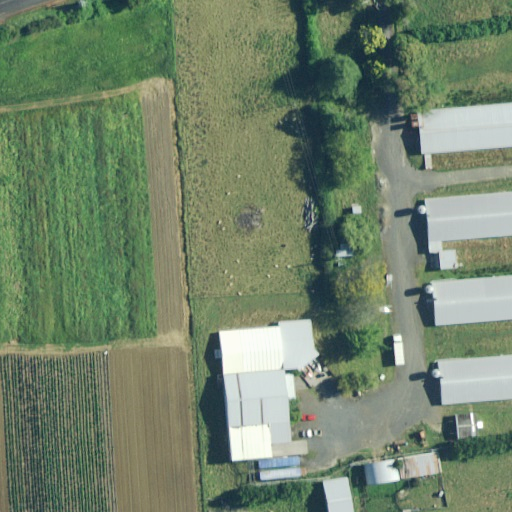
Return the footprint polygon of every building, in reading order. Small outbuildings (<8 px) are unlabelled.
[(511,104),(413,113),(417,156),(511,147),(511,104)] [(511,191),(417,199),(420,241),(511,234),(511,191)] [(450,252),(438,252),(438,268),(450,268),(450,252)] [(511,277),(423,285),(426,328),(511,320),(511,277)] [(511,358),(430,365),(434,407),(511,401),(511,358)] [(276,370),(214,378),(221,429),(257,424),(260,446),(286,443),(276,370)] [(475,412),(454,413),(455,438),(476,438),(475,412)] [(436,451),(403,457),(406,478),(440,472),(436,451)] [(394,458),(362,463),(365,485),(397,480),(394,458)] [(350,511),(345,477),(321,481),(325,511),(350,511)]
